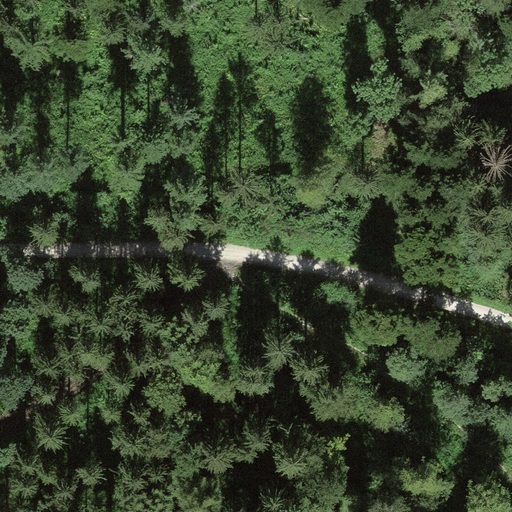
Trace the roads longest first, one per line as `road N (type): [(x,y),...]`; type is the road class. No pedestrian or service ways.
road 1 (track): [(0,428),(133,338),(223,246),(251,289),(407,388),(511,478)]
road 2 (track): [(511,317),(343,262),(144,233),(0,244)]
